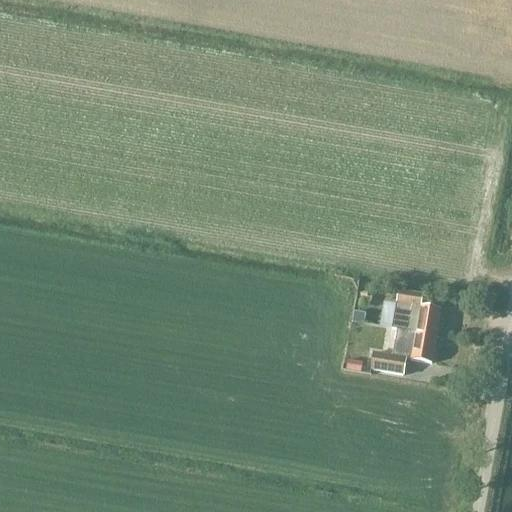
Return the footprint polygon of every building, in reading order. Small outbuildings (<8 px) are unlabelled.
[(366,299),(368,290),(360,288),(359,297),(366,299)] [(420,308),(421,302),(422,296),(397,292),(395,304),(395,305),(391,330),(396,331),(435,337),(440,312),(420,308)] [(365,315),(353,313),(352,322),(363,324),(365,315)] [(368,326),(351,323),(349,331),(367,334),(368,326)] [(430,364),(435,337),(396,331),(392,354),(410,357),(409,361),(430,364)] [(403,376),(404,368),(406,360),(372,354),(370,371),(403,376)] [(346,361),(345,371),(359,374),(361,364),(346,361)] [(369,386),(370,376),(351,374),(350,384),(369,386)]
